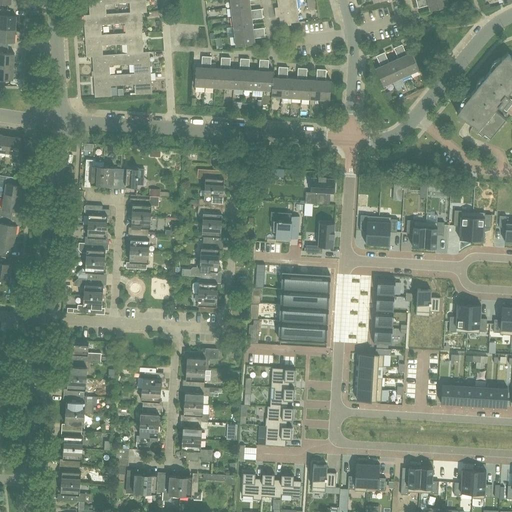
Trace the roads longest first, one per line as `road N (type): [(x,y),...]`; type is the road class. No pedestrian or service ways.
road 1 (unclassified): [(348,137),(61,122)]
road 2 (residential): [(256,177),(235,176),(227,323),(177,326)]
road 3 (residential): [(36,317),(61,122)]
road 4 (residential): [(333,443),(511,453)]
road 5 (residential): [(511,421),(335,410)]
road 6 (residential): [(30,480),(35,321)]
road 7 (residential): [(112,322),(120,199),(88,197)]
road 8 (residential): [(346,260),(335,410)]
road 9 (unclassified): [(511,15),(492,27),(415,117)]
road 10 (residential): [(348,137),(352,42),(342,0)]
road 11 (residential): [(168,463),(177,326)]
road 12 (residential): [(348,137),(346,260)]
road 13 (residential): [(61,122),(53,0)]
